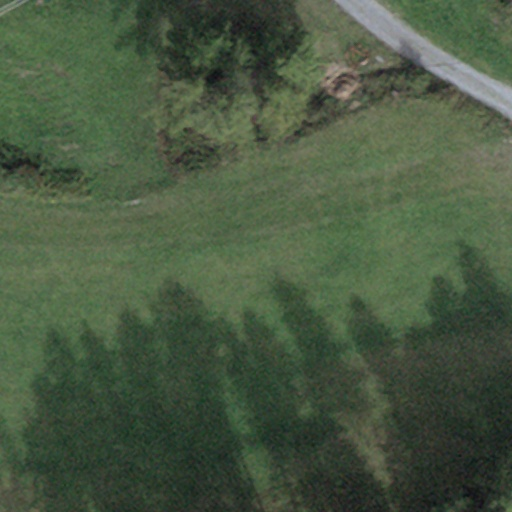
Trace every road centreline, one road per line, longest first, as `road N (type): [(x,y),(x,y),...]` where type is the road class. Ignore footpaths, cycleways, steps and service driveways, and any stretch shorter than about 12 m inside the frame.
road 1 (track): [(0,224),(131,226),(229,216),(511,163)]
road 2 (track): [(351,0),(511,114)]
